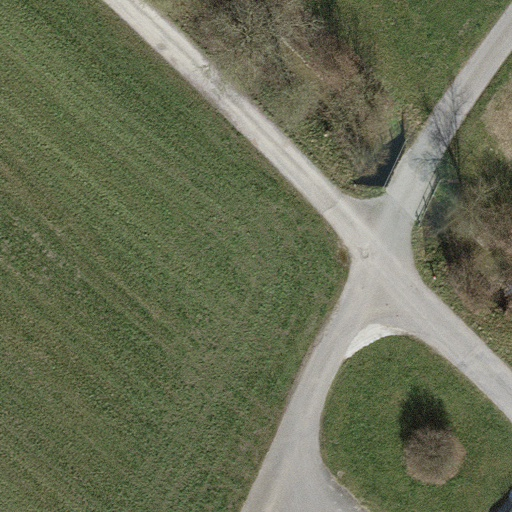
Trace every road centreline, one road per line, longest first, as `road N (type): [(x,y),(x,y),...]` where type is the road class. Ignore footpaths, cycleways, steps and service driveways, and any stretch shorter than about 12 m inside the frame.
road 1 (track): [(129,0),(377,243),(255,511)]
road 2 (unclassified): [(511,396),(377,243),(438,138),(511,38)]
